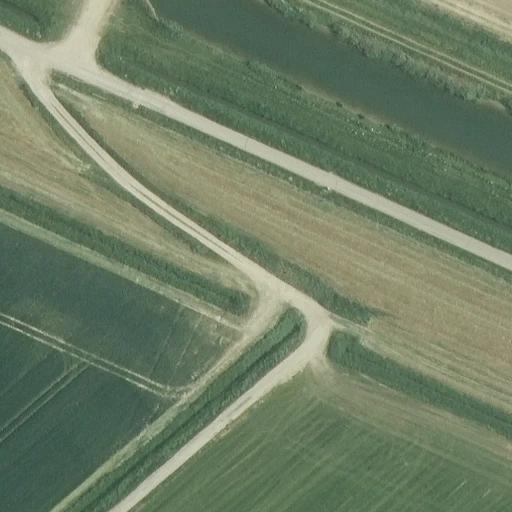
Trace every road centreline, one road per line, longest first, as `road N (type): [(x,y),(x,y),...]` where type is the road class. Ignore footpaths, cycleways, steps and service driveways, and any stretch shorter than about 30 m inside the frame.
road 1 (unclassified): [(511,260),(0,30)]
road 2 (track): [(315,316),(127,185),(54,109),(4,32)]
road 3 (track): [(121,511),(305,352),(315,316)]
road 4 (track): [(511,405),(315,316)]
